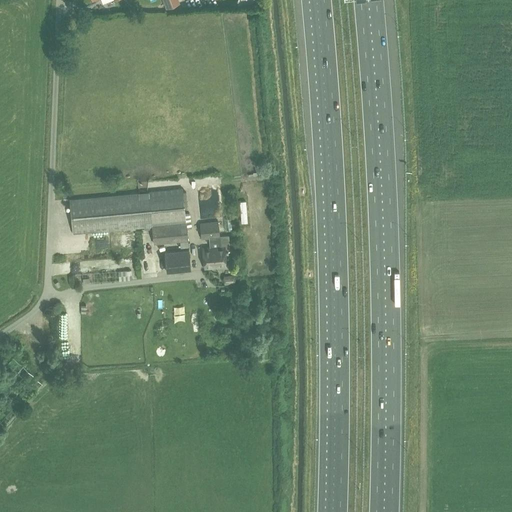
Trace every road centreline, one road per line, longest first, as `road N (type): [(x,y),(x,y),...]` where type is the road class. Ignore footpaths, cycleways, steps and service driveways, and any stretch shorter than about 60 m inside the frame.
road 1 (motorway): [(384,511),(383,205),(367,0)]
road 2 (motorway): [(319,0),(336,275),(334,511)]
road 3 (unclassified): [(0,335),(43,305),(59,0)]
